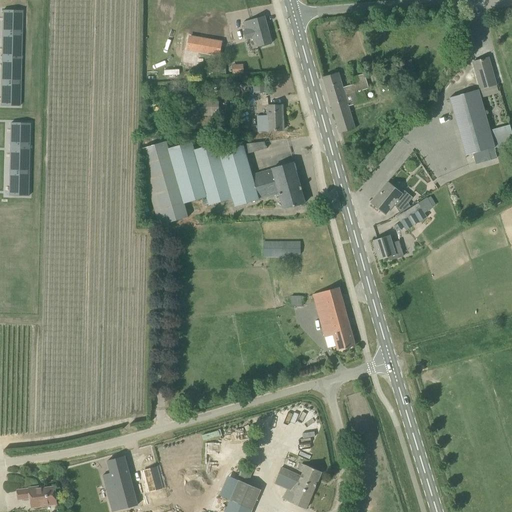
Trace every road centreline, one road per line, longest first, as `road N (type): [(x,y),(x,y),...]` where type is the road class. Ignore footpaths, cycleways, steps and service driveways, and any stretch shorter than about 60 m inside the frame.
road 1 (primary): [(391,364),(293,14)]
road 2 (unclassified): [(0,466),(122,444),(329,382)]
road 3 (unclassified): [(487,0),(293,14)]
road 4 (primary): [(436,511),(391,364)]
road 5 (unclassified): [(345,511),(346,449),(329,382)]
